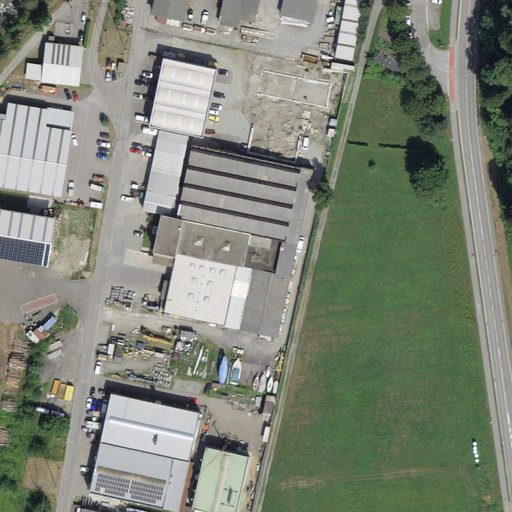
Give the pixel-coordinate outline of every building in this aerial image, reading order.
[(187,0),(153,0),(151,15),(184,21),(187,0)] [(221,17),(219,24),(237,28),(239,20),(254,23),(258,0),(222,0),(219,16),(221,17)] [(282,0),(280,16),(311,22),(315,0),(282,0)] [(362,0),(344,0),(334,62),(351,66),(362,0)] [(83,47),(45,42),(43,65),(41,81),(41,83),(78,87),(83,47)] [(217,70),(162,59),(148,128),(159,130),(192,137),(202,139),(217,70)] [(41,81),(43,65),(27,63),(25,79),(41,81)] [(5,114),(0,113),(0,187),(60,197),(73,113),(7,103),(5,114)] [(192,137),(159,130),(144,201),(170,207),(178,208),(191,145),(192,137)] [(312,169),(191,145),(178,208),(176,219),(160,216),(152,254),(175,258),(163,313),(224,325),(224,328),(278,339),(312,169)] [(168,216),(170,207),(144,201),(142,210),(168,216)] [(55,219),(0,210),(0,260),(47,269),(55,219)] [(177,511),(199,413),(110,394),(88,495),(169,511),(177,511)] [(236,511),(249,457),(206,448),(192,509),(204,511),(236,511)]
